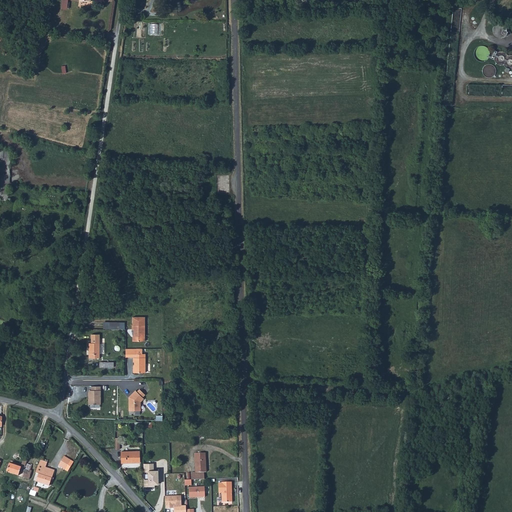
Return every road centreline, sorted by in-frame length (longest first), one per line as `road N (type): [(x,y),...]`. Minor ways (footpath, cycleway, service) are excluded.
road 1 (unclassified): [(246,511),(234,0)]
road 2 (unclassified): [(0,398),(53,415),(147,511)]
